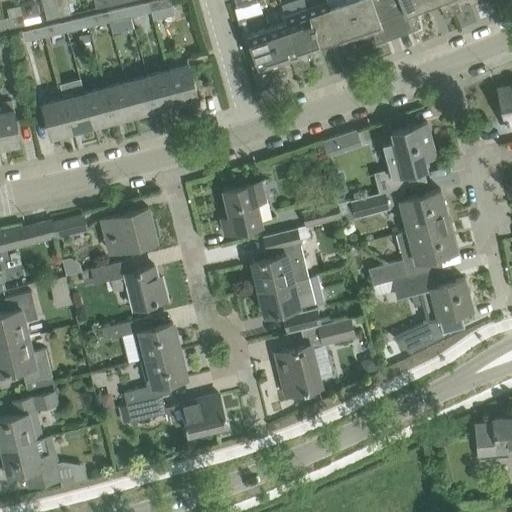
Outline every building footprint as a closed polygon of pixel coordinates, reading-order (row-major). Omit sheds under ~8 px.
[(24,19),(39,16),(36,3),(32,0),(20,3),(22,13),(24,19)] [(47,19),(60,16),(55,0),(42,0),(44,8),(47,19)] [(67,0),(55,0),(60,16),(71,13),(67,0)] [(151,9),(172,4),(171,0),(155,0),(149,1),(149,2),(151,9)] [(350,40),(361,37),(348,0),(344,0),(328,6),(344,55),(354,51),(350,40)] [(348,0),(361,37),(372,33),(376,44),(386,40),(379,20),(391,16),(385,0),(348,0)] [(422,0),(385,0),(391,16),(404,11),(412,31),(418,28),(416,12),(426,8),(422,0)] [(451,15),(445,0),(422,0),(426,8),(438,3),(447,17),(451,15)] [(445,0),(451,15),(461,11),(457,0),(445,0)] [(339,56),(344,55),(328,6),(326,1),(306,8),(318,46),(330,42),(339,56)] [(131,16),(145,13),(143,3),(128,6),(131,16)] [(175,14),(172,4),(151,9),(153,19),(175,14)] [(117,20),(131,16),(128,6),(114,10),(117,20)] [(308,50),(318,46),(306,8),(286,15),(304,68),(310,66),(308,50)] [(11,27),(25,24),(22,13),(8,17),(11,27)] [(89,26),(102,23),(100,13),(86,16),(89,26)] [(295,71),(304,68),(286,15),(285,15),(286,21),(267,28),(280,65),(291,61),(295,71)] [(74,30),(89,26),(86,16),(71,20),(74,30)] [(47,36),(62,32),(59,22),(44,26),(47,36)] [(30,39),(47,36),(44,26),(28,30),(30,39)] [(269,68),(280,65),(267,28),(247,35),(263,83),(273,79),(269,68)] [(189,64),(168,70),(176,102),(198,96),(189,64)] [(168,70),(147,75),(156,108),(176,102),(168,70)] [(147,75),(126,81),(135,113),(156,108),(147,75)] [(114,119),(135,113),(126,81),(117,83),(105,86),(114,119)] [(114,119),(105,86),(84,92),(93,124),(114,119)] [(511,87),(500,90),(507,127),(511,126),(511,87)] [(63,97),(72,130),(93,124),(84,92),(63,97)] [(42,103),(46,116),(51,136),(72,130),(63,97),(42,103)] [(2,111),(0,111),(0,145),(20,142),(17,123),(14,109),(13,100),(1,102),(2,111)] [(391,175),(378,178),(381,191),(379,191),(379,192),(385,190),(401,186),(426,180),(423,168),(428,167),(427,166),(423,167),(421,159),(425,157),(428,157),(436,155),(432,140),(428,141),(423,123),(427,123),(427,121),(391,131),(391,132),(394,141),(383,143),(390,168),(391,175)] [(334,137),(323,140),(327,154),(338,151),(334,137)] [(224,232),(244,227),(263,223),(257,202),(266,200),(261,180),(224,189),(223,185),(222,185),(223,192),(224,192),(230,216),(221,219),(224,232)] [(400,199),(408,230),(448,219),(440,188),(400,199)] [(365,195),(350,200),(355,216),(390,207),(385,190),(379,192),(365,195)] [(340,216),(340,215),(336,203),(303,211),(306,224),(340,216)] [(148,206),(102,218),(110,251),(156,239),(148,206)] [(84,213),(53,221),(56,235),(56,237),(88,229),(84,213)] [(440,254),(456,249),(448,219),(408,230),(416,260),(428,257),(437,255),(440,254)] [(21,227),(25,241),(25,243),(56,235),(53,221),(52,220),(21,227)] [(285,247),(286,252),(301,248),(300,243),(296,227),(263,235),(268,251),(285,247)] [(252,260),(259,287),(308,275),(301,248),(286,252),(252,260)] [(380,264),(371,279),(373,284),(374,284),(383,282),(392,279),(393,279),(407,275),(402,258),(380,264)] [(154,264),(130,270),(127,259),(108,263),(92,267),(81,270),(85,285),(96,283),(95,280),(105,277),(108,291),(115,289),(128,286),(133,307),(147,303),(167,298),(161,276),(157,277),(154,264)] [(393,279),(392,279),(397,296),(411,292),(411,295),(414,305),(424,303),(434,300),(438,315),(423,319),(424,322),(411,327),(412,328),(393,337),(409,349),(432,339),(431,335),(464,326),(460,310),(472,307),(464,277),(455,279),(435,284),(431,270),(443,267),(443,266),(431,269),(407,275),(393,279)] [(265,314),(285,310),(315,302),(308,275),(259,287),(265,314)] [(383,282),(374,284),(376,294),(386,291),(383,282)] [(0,312),(0,342),(27,336),(24,320),(37,317),(31,290),(4,297),(8,310),(0,312)] [(301,329),(320,324),(316,308),(284,316),(288,332),(301,329)] [(134,332),(141,358),(179,349),(172,322),(147,328),(144,316),(107,325),(110,337),(134,332)] [(322,344),(354,336),(349,317),(320,324),(301,329),(304,341),(321,337),(322,344)] [(45,347),(31,350),(27,336),(0,342),(0,372),(22,367),(27,387),(46,383),(48,382),(47,376),(51,375),(45,347)] [(319,378),(316,365),(311,343),(301,345),(281,350),(275,351),(281,374),(285,393),(284,393),(285,394),(317,386),(321,385),(319,378)] [(160,382),(186,376),(179,349),(141,358),(147,384),(124,390),(124,393),(126,401),(127,403),(162,394),(163,394),(160,382)] [(365,372),(377,368),(374,356),(361,360),(365,372)] [(35,410),(59,404),(56,389),(30,396),(11,400),(11,402),(16,401),(19,412),(12,414),(0,416),(0,445),(0,447),(42,437),(35,410)] [(101,409),(114,406),(111,392),(97,396),(101,409)] [(181,402),(181,403),(165,407),(162,394),(127,403),(127,406),(121,408),(124,420),(130,418),(131,421),(147,416),(166,412),(169,423),(185,419),(188,433),(227,424),(219,393),(181,402)] [(511,447),(511,418),(505,419),(505,417),(494,418),(494,421),(476,423),(479,460),(508,458),(507,448),(511,447)] [(62,478),(55,451),(51,435),(42,437),(0,447),(7,475),(32,469),(35,484),(28,485),(29,486),(62,478)] [(117,468),(132,465),(129,449),(114,453),(117,468)]
